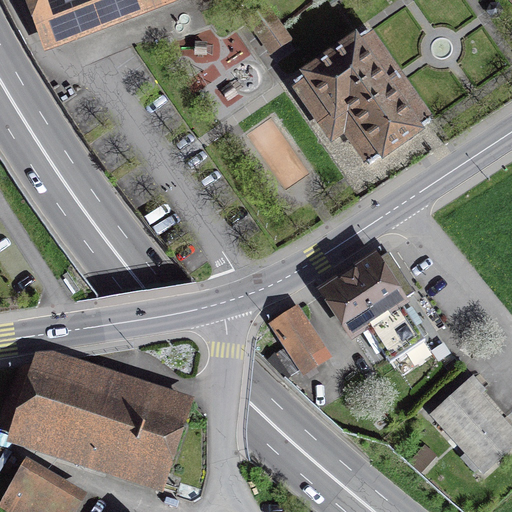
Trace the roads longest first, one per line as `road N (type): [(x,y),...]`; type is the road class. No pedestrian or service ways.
road 1 (secondary): [(0,79),(143,288),(217,373),(373,511)]
road 2 (tertiary): [(511,131),(282,279),(215,305)]
road 3 (tertiary): [(215,305),(0,340)]
road 4 (unclassified): [(242,511),(225,474),(229,350),(215,305)]
